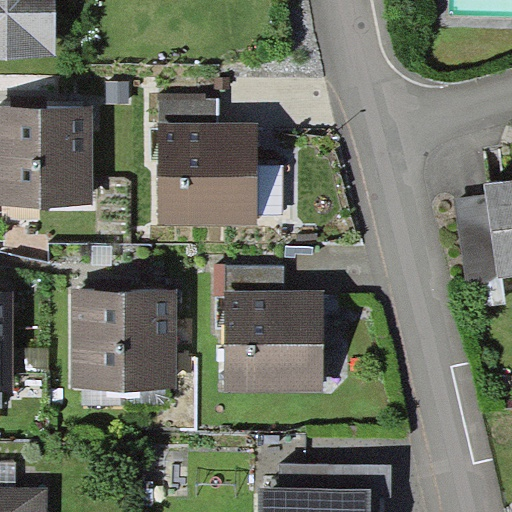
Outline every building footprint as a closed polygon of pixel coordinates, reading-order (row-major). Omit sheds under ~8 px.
[(0,0),(0,56),(56,57),(56,0),(0,0)] [(130,81),(106,82),(107,103),(130,102),(130,81)] [(160,121),(220,120),(220,99),(208,99),(208,94),(159,94),(160,121)] [(93,105),(0,104),(0,204),(92,205),(93,105)] [(259,165),(258,120),(220,120),(160,121),(160,224),(259,224),(258,214),(259,165)] [(283,166),(259,165),(258,214),(283,214),(283,166)] [(511,275),(511,179),(485,183),(487,194),(498,277),(511,275)] [(498,277),(487,194),(455,198),(465,281),(498,277)] [(225,290),(284,290),(284,265),(215,264),(215,295),(225,295),(225,290)] [(177,291),(73,290),(72,387),(176,388),(177,291)] [(323,390),(323,290),(284,290),(225,290),(225,295),(225,391),(323,390)] [(13,293),(0,293),(0,390),(13,390),(13,293)] [(16,464),(0,463),(0,487),(15,488),(16,464)] [(280,463),(279,487),(372,489),(371,511),(382,511),(383,498),(392,498),(392,465),(280,463)] [(0,511),(46,511),(47,487),(15,488),(0,487),(0,511)] [(371,511),(372,489),(279,487),(260,487),(259,511),(371,511)]
